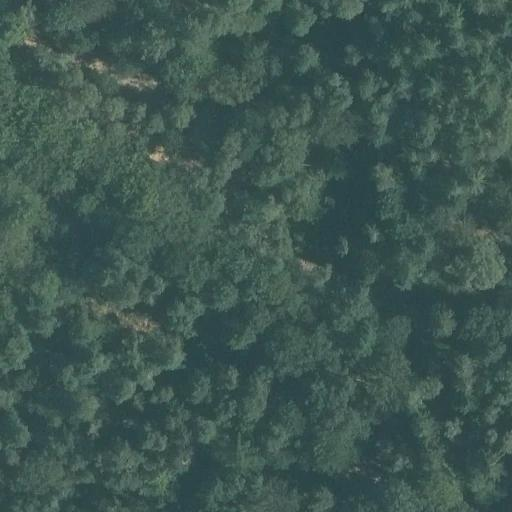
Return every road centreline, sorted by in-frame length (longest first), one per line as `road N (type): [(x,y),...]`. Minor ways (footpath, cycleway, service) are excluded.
road 1 (track): [(366,351),(0,89)]
road 2 (track): [(511,262),(416,289),(388,307),(366,351),(407,434),(402,511)]
